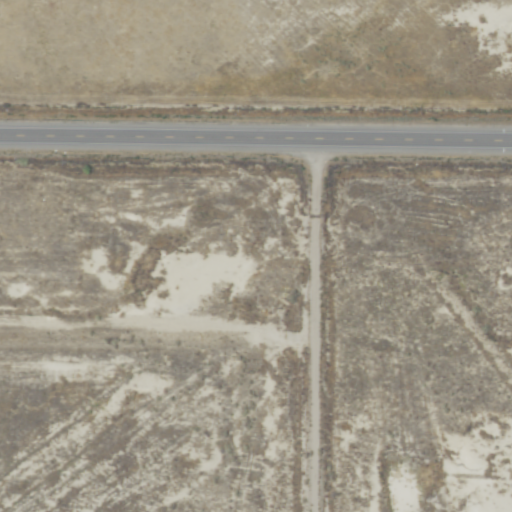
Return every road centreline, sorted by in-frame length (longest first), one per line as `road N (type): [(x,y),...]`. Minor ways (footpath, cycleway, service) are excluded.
road 1 (primary): [(0,137),(511,141)]
road 2 (track): [(315,140),(315,511)]
